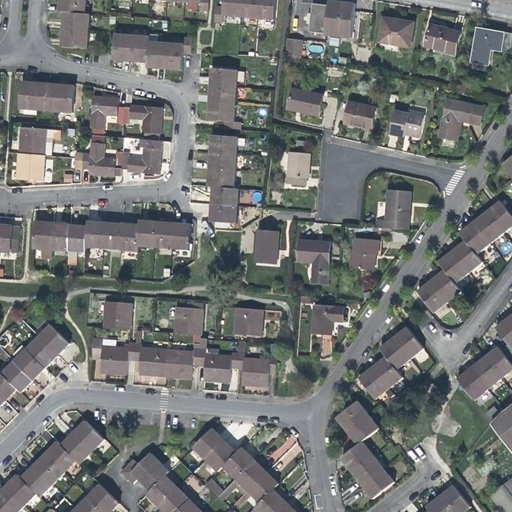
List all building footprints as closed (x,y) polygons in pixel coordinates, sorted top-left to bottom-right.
[(87,14),(88,0),(62,0),(62,3),(61,11),(66,12),(87,14)] [(224,0),(224,7),(223,17),(241,19),(243,0),(224,0)] [(258,20),(259,0),(243,0),(241,19),(258,20)] [(275,22),(276,0),(259,0),(258,20),(275,22)] [(331,5),(315,3),(311,31),(327,33),(327,35),(353,38),(357,4),(347,3),(332,1),(331,5)] [(223,22),(223,17),(224,7),(217,6),(216,21),(223,22)] [(90,32),(92,14),(87,14),(66,12),(65,22),(64,30),(90,32)] [(408,47),(413,22),(400,20),(383,17),(379,42),(408,47)] [(450,30),(432,25),(426,45),(455,54),(461,33),(450,30)] [(479,28),(473,60),(489,63),(492,47),(511,50),(511,39),(511,36),(511,33),(499,31),(479,28)] [(89,48),(90,32),(64,30),(64,38),(63,46),(89,48)] [(132,61),(134,35),(117,33),(115,50),(114,59),(126,61),(132,61)] [(149,63),(151,42),(151,36),(134,35),(132,61),(141,62),(149,63)] [(185,37),(184,45),(184,53),(191,54),(192,38),(185,37)] [(288,39),(287,55),(301,58),(303,41),(288,39)] [(166,69),(168,43),(151,42),(149,63),(148,67),(160,68),(166,69)] [(184,53),(184,45),(168,43),(166,69),(176,70),(182,71),(184,53)] [(237,88),(239,71),(213,68),(212,78),(211,86),(237,88)] [(38,109),(40,83),(33,82),(24,82),(21,107),(38,109)] [(55,110),(58,85),(49,84),(40,83),(38,109),(55,110)] [(72,112),(74,86),(68,85),(58,85),(55,110),(72,112)] [(236,105),(237,88),(211,86),(211,94),(210,103),(236,105)] [(324,96),(294,89),(290,107),(302,110),(301,112),(311,114),(319,116),(324,96)] [(119,116),(120,106),(120,98),(109,97),(94,96),(91,128),(105,129),(106,115),(119,116)] [(450,100),(441,137),(456,141),(461,121),(466,122),(471,124),(472,122),(482,124),(486,108),(450,100)] [(378,108),(351,101),(346,123),(361,127),(373,129),(378,108)] [(208,120),(225,122),(234,123),(236,105),(210,103),(209,110),(208,120)] [(132,105),(132,107),(131,118),(144,119),(143,132),(161,134),(162,120),(163,107),(132,105)] [(397,112),(392,133),(406,136),(407,134),(413,135),(421,137),(426,115),(411,112),(411,115),(397,112)] [(234,123),(225,122),(225,129),(240,130),(241,123),(234,123)] [(46,155),(49,129),(23,126),(21,141),(20,152),(46,155)] [(237,155),(239,139),(213,136),(212,146),(211,153),(237,155)] [(106,143),(104,143),(93,142),(92,154),(91,168),(90,174),(105,175),(116,176),(116,167),(118,151),(106,150),(106,143)] [(144,159),(130,158),(129,168),(128,171),(161,173),(162,159),(163,148),(145,146),(144,159)] [(291,150),(289,174),(292,175),(292,182),(306,183),(306,175),(309,175),(309,166),(310,152),(291,150)] [(44,181),(46,155),(20,152),(18,179),(32,180),(44,181)] [(85,153),(76,152),(76,158),(75,167),(84,168),(85,153)] [(92,154),(85,153),(84,168),(91,168),(92,154)] [(236,172),(237,155),(211,153),(210,163),(210,170),(236,172)] [(511,157),(502,166),(511,178),(511,157)] [(234,190),(236,172),(210,170),(209,178),(208,187),(213,188),(234,190)] [(72,182),(72,174),(64,174),(64,182),(72,182)] [(238,206),(240,190),(234,190),(213,188),(212,196),(212,204),(238,206)] [(389,189),(386,220),(377,219),(377,227),(407,230),(407,222),(409,222),(411,208),(412,191),(389,189)] [(511,226),(511,217),(499,202),(493,207),(486,212),(503,233),(511,226)] [(237,223),(238,206),(212,204),(211,212),(210,221),(215,221),(237,223)] [(503,233),(486,212),(479,218),(473,223),(490,244),(503,233)] [(103,248),(106,222),(99,221),(88,220),(88,225),(86,246),(103,248)] [(155,247),(158,221),(152,221),(141,220),(140,225),(138,246),(155,247)] [(51,249),(54,222),(47,222),(36,221),(34,247),(51,249)] [(173,249),(175,223),(168,222),(158,221),(155,247),(173,249)] [(69,250),(71,224),(64,223),(54,222),(51,249),(69,250)] [(120,250),(122,223),(116,223),(106,222),(103,248),(120,250)] [(138,246),(140,225),(133,224),(122,223),(120,250),(138,251),(138,246)] [(189,251),(192,224),(184,223),(175,223),(173,249),(189,251)] [(490,244),(473,223),(466,228),(459,234),(466,242),(476,255),(490,244)] [(10,225),(0,224),(0,250),(19,252),(21,226),(10,225)] [(86,246),(88,225),(81,225),(71,224),(69,250),(85,252),(86,246)] [(279,232),(259,230),(256,262),(277,263),(278,251),(279,232)] [(380,240),(357,239),(356,253),(354,252),(353,268),(374,270),(375,260),(375,255),(378,256),(380,240)] [(319,242),(300,241),(299,261),(329,264),(330,243),(319,242)] [(476,255),(466,242),(459,247),(452,253),(469,274),(482,263),(476,255)] [(511,246),(511,243),(501,246),(504,253),(511,250),(511,246)] [(469,274),(452,253),(445,258),(438,263),(444,271),(455,284),(469,274)] [(455,284),(444,271),(438,276),(431,281),(448,302),(461,292),(455,284)] [(448,302),(431,281),(425,286),(417,292),(434,313),(448,302)] [(104,327),(131,329),(132,302),(122,302),(106,301),(104,327)] [(316,305),(314,333),(332,334),(333,326),(333,320),(344,321),(345,308),(316,305)] [(174,332),(201,334),(203,308),(189,307),(176,306),(174,332)] [(253,308),(237,307),(235,333),(261,335),(263,309),(253,308)] [(264,320),(281,320),(281,311),(265,310),(264,320)] [(511,320),(509,317),(504,321),(496,328),(511,347),(511,320)] [(70,344),(52,325),(40,337),(59,356),(64,350),(70,344)] [(424,348),(408,328),(402,333),(394,338),(410,359),(424,348)] [(59,356),(40,337),(28,349),(47,368),(52,362),(59,356)] [(116,339),(103,338),(103,345),(115,346),(116,339)] [(410,359),(394,338),(388,343),(381,349),(387,357),(397,370),(410,359)] [(246,341),(240,341),(238,367),(244,368),(245,358),(246,341)] [(271,360),(270,371),(277,371),(279,344),(272,343),(271,360)] [(115,346),(103,345),(102,354),(101,372),(115,373),(127,374),(128,359),(129,347),(115,346)] [(167,349),(142,347),(141,360),(140,374),(155,375),(165,376),(167,349)] [(207,348),(200,347),(198,364),(206,365),(206,354),(207,348)] [(501,378),(511,369),(511,364),(498,347),(492,352),(485,358),(501,378)] [(47,368),(28,349),(15,362),(34,381),(41,374),(47,368)] [(193,364),(194,351),(167,349),(165,376),(180,377),(192,378),(193,364)] [(232,367),(233,356),(206,354),(206,365),(204,380),(219,381),(231,381),(232,367)] [(403,377),(397,370),(387,357),(381,362),(374,368),(389,388),(403,377)] [(270,371),(271,360),(245,358),(244,368),(243,384),(260,386),(269,386),(270,371)] [(501,378),(485,358),(479,362),(471,368),(487,389),(501,378)] [(34,381),(15,362),(3,374),(18,389),(22,393),(28,387),(34,381)] [(389,388),(374,368),(368,372),(360,378),(376,398),(389,388)] [(487,389),(471,368),(464,374),(457,379),(474,400),(487,389)] [(18,389),(3,374),(0,370),(0,395),(6,401),(12,395),(18,389)] [(434,384),(427,389),(432,397),(439,392),(434,384)] [(369,414),(359,401),(338,417),(345,426),(349,431),(369,414)] [(511,452),(511,405),(503,412),(492,425),(511,452)] [(364,441),(380,428),(369,414),(349,431),(354,438),(359,444),(364,441)] [(105,439),(86,420),(80,427),(74,433),(93,451),(105,439)] [(206,460),(225,441),(220,437),(213,429),(194,448),(206,460)] [(93,451),(74,433),(69,438),(62,445),(77,460),(81,463),(93,451)] [(77,460),(62,445),(58,441),(51,448),(46,454),(65,472),(77,460)] [(224,467),(238,454),(232,448),(225,441),(206,460),(219,473),(224,467)] [(374,455),(364,441),(359,444),(343,457),(350,466),(354,471),(374,455)] [(236,479),(255,460),(250,455),(243,448),(238,454),(224,467),(236,479)] [(65,472),(46,454),(39,461),(34,466),(53,485),(65,472)] [(151,454),(138,466),(132,472),(139,478),(151,490),(165,476),(169,472),(160,464),(151,454)] [(385,468),(374,455),(354,471),(359,477),(364,484),(385,468)] [(249,491),(268,472),(262,467),(255,460),(236,479),(249,491)] [(132,472),(138,466),(133,461),(121,473),(126,478),(132,485),(139,478),(132,472)] [(41,497),(53,485),(34,466),(28,472),(22,478),(37,493),(41,497)] [(387,488),(396,481),(385,468),(364,484),(375,497),(387,488)] [(274,479),(268,472),(249,491),(261,503),(274,490),(280,484),(274,479)] [(25,506),(37,493),(22,478),(18,475),(13,480),(6,487),(25,506)] [(159,506),(177,488),(165,476),(151,490),(147,494),(155,502),(159,506)] [(205,484),(216,496),(223,490),(212,478),(205,484)] [(511,511),(511,478),(490,496),(503,511),(511,511)] [(121,503),(102,484),(90,497),(104,511),(111,511),(115,509),(121,503)] [(463,511),(471,506),(454,486),(448,491),(441,497),(452,511),(463,511)] [(18,511),(25,506),(6,487),(1,493),(0,493),(0,504),(7,511),(18,511)] [(179,511),(190,501),(177,488),(159,506),(164,511),(179,511)] [(258,511),(276,511),(286,502),(280,496),(274,490),(261,503),(256,509),(258,511)] [(104,511),(90,497),(78,509),(80,511),(104,511)] [(452,511),(441,497),(435,501),(427,507),(430,511),(452,511)] [(201,511),(190,501),(179,511),(201,511)] [(296,511),(293,508),(286,502),(276,511),(296,511)]
